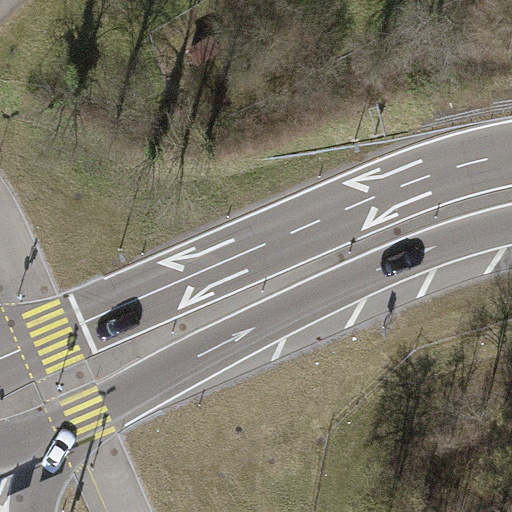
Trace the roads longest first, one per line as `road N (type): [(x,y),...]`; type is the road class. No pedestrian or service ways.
road 1 (motorway): [(511,154),(344,210),(35,345)]
road 2 (motorway): [(64,430),(382,268),(511,226)]
